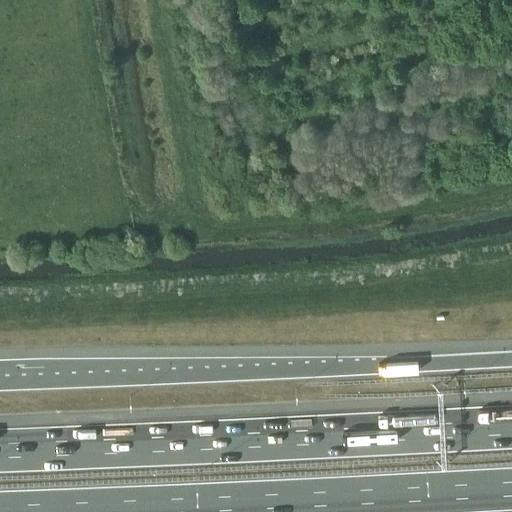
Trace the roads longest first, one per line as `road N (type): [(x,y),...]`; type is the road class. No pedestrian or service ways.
road 1 (motorway): [(511,428),(0,452)]
road 2 (motorway): [(511,361),(0,384)]
road 3 (motorway): [(27,511),(511,490)]
